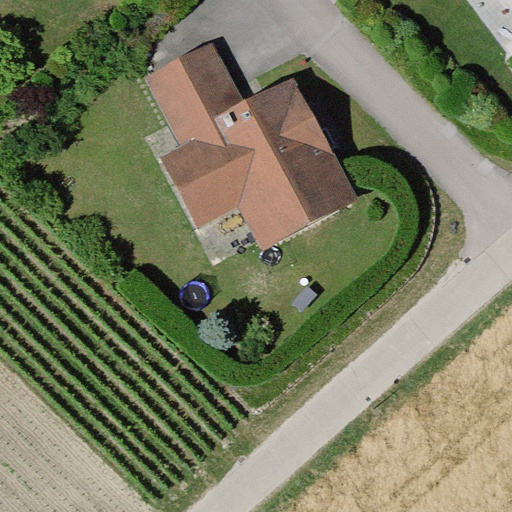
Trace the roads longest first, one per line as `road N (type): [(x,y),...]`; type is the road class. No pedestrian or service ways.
road 1 (residential): [(511,258),(232,511)]
road 2 (residential): [(511,224),(293,0)]
